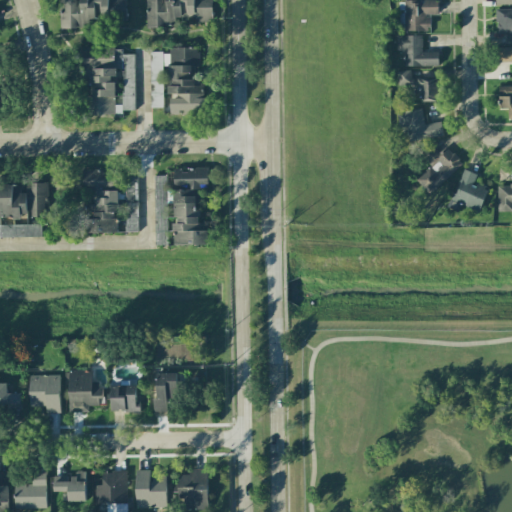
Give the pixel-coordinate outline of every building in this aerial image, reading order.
[(107,0),(59,0),(60,28),(88,28),(88,19),(108,19),(107,0)] [(108,0),(109,18),(127,18),(126,0),(108,0)] [(212,0),(145,0),(146,27),(174,27),(174,20),(212,20),(212,0)] [(437,0),(416,0),(404,0),(405,31),(430,30),(429,15),(438,14),(437,0)] [(511,8),(496,9),(496,33),(506,33),(506,43),(511,43),(511,8)] [(404,67),(439,66),(438,51),(422,52),(422,35),(396,35),(396,52),(404,52),(404,67)] [(496,62),(511,61),(511,46),(496,47),(496,62)] [(149,52),(151,107),(164,107),(163,80),(169,80),(169,96),(170,96),(170,114),(204,113),(204,84),(195,84),(194,67),(199,67),(198,47),(169,48),(169,52),(149,52)] [(134,54),(117,54),(117,48),(84,48),(85,113),(135,113),(134,54)] [(398,86),(421,86),(422,101),(438,101),(437,78),(411,79),(411,70),(397,70),(398,86)] [(511,86),(499,86),(499,109),(507,109),(507,119),(511,119),(511,104),(511,105),(511,97),(511,96),(511,86)] [(441,122),(424,124),(422,108),(405,111),(408,141),(443,137),(441,122)] [(429,194),(462,163),(446,146),(440,153),(432,145),(421,155),(430,165),(415,179),(429,194)] [(208,245),(208,222),(199,222),(199,210),(195,210),(195,190),(208,189),(208,168),(174,168),(174,190),(165,190),(165,176),(155,176),(155,241),(162,241),(162,243),(168,243),(168,237),(174,237),(175,245),(208,245)] [(137,175),(118,176),(118,169),(83,169),(83,189),(92,189),(92,204),(87,204),(87,233),(117,232),(117,213),(124,213),(125,231),(137,231),(137,175)] [(478,212),(488,189),(473,182),(476,174),(463,169),(447,206),(453,209),(456,202),(478,212)] [(0,217),(21,217),(21,213),(31,212),(31,216),(48,216),(48,183),(26,183),(26,193),(21,193),(21,184),(0,184),(0,217)] [(511,212),(511,204),(511,203),(511,185),(497,185),(497,211),(511,212)] [(40,236),(41,226),(10,225),(10,235),(40,236)] [(89,412),(89,405),(104,405),(103,383),(92,383),(92,371),(68,371),(68,412),(89,412)] [(155,411),(167,411),(167,401),(177,401),(177,373),(156,373),(155,411)] [(29,406),(45,406),(45,413),(59,413),(60,375),(30,375),(29,406)] [(21,393),(7,393),(7,383),(0,382),(0,407),(21,408),(21,393)] [(136,385),(111,385),(111,412),(141,411),(140,402),(136,402),(136,385)] [(208,509),(207,468),(192,469),(193,474),(177,474),(178,509),(208,509)] [(150,470),(135,470),(136,508),(167,507),(166,476),(150,477),(150,470)] [(86,501),(85,471),(71,471),(71,475),(53,476),(54,491),(62,491),(63,501),(86,501)] [(101,472),(102,485),(94,485),(95,504),(127,503),(126,471),(101,472)] [(8,472),(0,472),(0,510),(8,511),(8,472)] [(46,508),(45,472),(31,472),(31,483),(14,484),(15,508),(46,508)]
